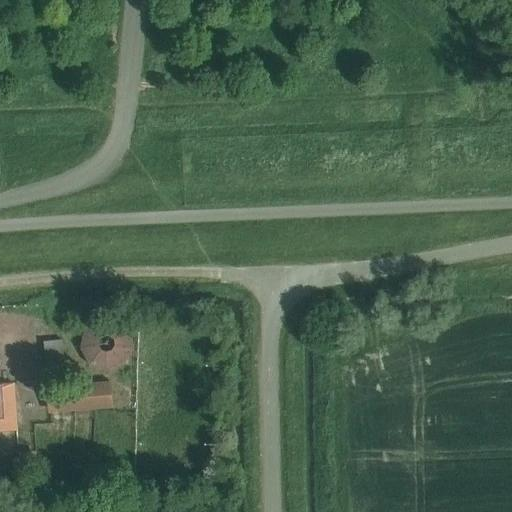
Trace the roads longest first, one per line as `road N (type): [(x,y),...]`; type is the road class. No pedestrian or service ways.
road 1 (unclassified): [(0,227),(511,205)]
road 2 (unclassified): [(271,511),(274,308),(297,282),(511,243)]
